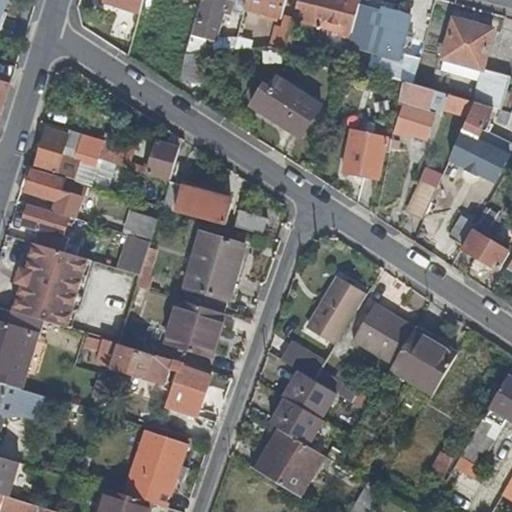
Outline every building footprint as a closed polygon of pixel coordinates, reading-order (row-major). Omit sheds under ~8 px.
[(0,0),(0,25),(9,0),(0,0)] [(104,0),(104,2),(140,13),(143,0),(104,0)] [(244,8),(246,0),(202,0),(198,18),(195,18),(185,55),(209,53),(233,51),(231,45),(213,45),(222,9),(243,15),(244,8)] [(246,0),(244,8),(281,18),(285,0),(246,0)] [(297,0),(293,19),(351,35),(358,8),(360,0),(297,0)] [(411,45),(413,37),(406,35),(410,18),(381,10),(380,14),(358,8),(351,35),(348,45),(356,47),(399,59),(403,43),(411,45)] [(275,30),(269,50),(283,53),(292,21),(284,19),(281,31),(275,30)] [(443,59),(481,70),(492,31),(454,21),(443,59)] [(425,40),(413,37),(411,45),(408,57),(420,60),(425,40)] [(339,43),(334,63),(337,63),(342,64),(348,45),(339,43)] [(356,47),(348,45),(342,64),(351,67),(356,47)] [(420,60),(408,57),(406,56),(399,81),(402,82),(413,85),(420,60)] [(264,57),(263,66),(276,68),(278,59),(264,57)] [(478,82),(481,70),(443,59),(440,72),(478,82)] [(510,77),(481,70),(478,82),(473,102),(475,103),(493,108),(501,111),(506,93),(510,77)] [(273,74),(265,86),(251,106),(295,135),(316,103),(273,74)] [(0,115),(9,84),(0,81),(0,115)] [(251,106),(265,86),(259,81),(245,102),(251,106)] [(442,110),(469,118),(475,103),(473,102),(413,85),(402,82),(398,103),(404,105),(396,133),(410,137),(411,135),(426,139),(433,113),(428,112),(429,110),(441,113),(442,110)] [(511,113),(511,94),(506,93),(501,111),(511,113)] [(487,121),(493,108),(475,103),(469,118),(458,141),(505,165),(511,150),(511,143),(490,133),(494,124),(487,121)] [(511,113),(501,111),(499,122),(511,125),(511,113)] [(67,135),(48,129),(36,167),(56,173),(59,165),(78,171),(82,160),(96,165),(97,161),(98,158),(103,142),(103,141),(82,135),(77,150),(64,146),(67,135)] [(82,135),(68,131),(67,135),(64,146),(77,150),(82,135)] [(384,151),(388,152),(390,143),(386,142),(386,139),(351,132),(343,172),(378,180),(384,151)] [(132,151),(103,142),(98,158),(97,161),(169,182),(179,148),(157,142),(149,169),(128,163),(132,151)] [(78,171),(76,179),(90,184),(96,165),(82,160),(78,171)] [(76,179),(78,171),(59,165),(56,173),(76,179)] [(62,181),(32,171),(25,192),(56,201),(53,212),(69,217),(75,219),(82,197),(86,185),(63,178),(62,181)] [(94,176),(91,187),(113,193),(116,184),(94,176)] [(213,194),(169,182),(161,208),(223,225),(229,204),(212,199),(213,194)] [(409,213),(423,220),(436,191),(421,184),(409,213)] [(63,236),(69,217),(53,212),(29,205),(23,225),(43,232),(39,245),(76,256),(79,247),(67,243),(69,238),(63,236)] [(501,221),(484,211),(476,225),(463,246),(462,249),(501,271),(510,254),(489,241),(501,221)] [(241,212),(238,226),(264,233),(268,219),(241,212)] [(131,213),(124,234),(139,238),(150,242),(157,220),(131,213)] [(450,238),(463,246),(476,225),(463,217),(450,238)] [(186,287),(190,288),(226,299),(229,300),(247,245),(202,231),(186,287)] [(139,238),(129,273),(140,276),(141,273),(148,248),(150,242),(139,238)] [(159,252),(148,248),(141,273),(151,276),(159,252)] [(43,321),(67,329),(89,268),(33,250),(18,313),(43,321)] [(151,276),(141,273),(140,276),(136,287),(150,291),(155,277),(151,276)] [(331,303),(345,280),(341,278),(327,301),(331,303)] [(331,303),(327,301),(311,328),(337,345),(368,294),(345,280),(331,303)] [(226,299),(190,288),(186,302),(220,313),(221,313),(226,299)] [(215,329),(220,313),(186,302),(179,300),(165,345),(210,359),(219,331),(215,329)] [(353,341),(393,365),(414,331),(416,328),(375,304),(353,341)] [(0,380),(23,387),(43,321),(18,313),(0,308),(0,380)] [(392,368),(435,394),(458,354),(443,345),(442,347),(414,331),(393,365),(392,368)] [(99,357),(104,340),(91,336),(85,334),(79,351),(99,357)] [(118,346),(119,344),(104,340),(99,357),(97,363),(113,368),(113,369),(145,378),(146,373),(152,374),(154,365),(180,373),(168,407),(182,411),(184,405),(200,411),(211,377),(183,367),(183,364),(151,354),(150,356),(118,346)] [(301,347),(292,363),(315,377),(324,362),(301,347)] [(341,363),(330,356),(315,381),(320,384),(337,394),(366,412),(373,400),(360,392),(359,394),(332,377),(341,363)] [(332,402),(337,394),(320,384),(319,386),(284,374),(271,414),(277,416),(272,425),(282,431),(295,439),(304,425),(305,425),(317,393),(332,402)] [(509,417),(511,419),(511,378),(508,376),(455,466),(468,474),(474,465),(479,468),(509,417)] [(38,420),(45,397),(0,383),(0,435),(5,419),(25,416),(38,420)] [(45,422),(52,399),(45,397),(38,420),(45,422)] [(149,431),(128,496),(152,504),(168,508),(180,473),(183,463),(189,444),(149,431)] [(282,431),(257,471),(299,497),(324,456),(322,455),(300,442),(295,439),(282,431)] [(305,434),(300,442),(322,455),(326,448),(305,434)] [(442,453),(433,471),(445,477),(454,459),(442,453)] [(10,498),(21,464),(0,457),(0,495),(4,496),(10,498)] [(191,466),(183,463),(180,473),(187,475),(191,466)] [(366,511),(379,489),(369,483),(351,511),(366,511)] [(149,511),(152,504),(128,496),(108,491),(101,511),(149,511)] [(0,511),(53,511),(10,498),(4,496),(0,510),(0,511)]
